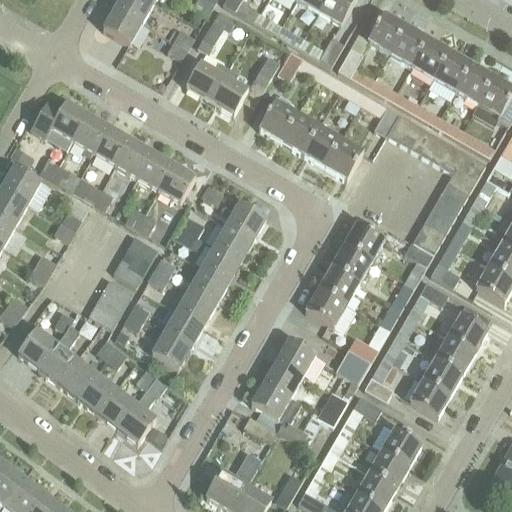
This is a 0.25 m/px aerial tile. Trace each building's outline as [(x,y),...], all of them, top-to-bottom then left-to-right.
[(138,0),(123,0),(115,15),(142,30),(154,9),(138,0)] [(159,0),(138,0),(154,9),(159,0)] [(201,0),(198,6),(212,13),(218,3),(213,0),(201,0)] [(236,18),(242,7),(246,0),(228,0),(223,10),(236,18)] [(329,0),(301,0),(297,7),(319,20),(329,0)] [(348,0),(329,0),(319,20),(341,33),(357,5),(348,0)] [(282,22),(288,10),(272,3),(267,15),(282,22)] [(212,13),(198,6),(192,16),(205,24),(212,13)] [(242,7),(236,18),(255,29),(262,19),(242,7)] [(142,30),(115,15),(102,37),(129,52),(142,30)] [(220,17),(214,29),(199,55),(210,61),(225,35),(229,37),(235,26),(220,17)] [(284,31),(262,19),(255,29),(277,42),(284,31)] [(369,45),(368,48),(368,49),(390,61),(406,33),(384,20),(369,45)] [(284,31),(277,42),(299,54),(305,43),(284,31)] [(406,33),(390,61),(412,74),(428,46),(406,33)] [(173,49),(187,57),(193,46),(174,35),(168,45),(173,49)] [(305,43),(299,54),(319,66),(325,55),(305,43)] [(332,44),(325,55),(319,66),(332,73),(344,51),(332,44)] [(428,46),(412,74),(434,86),(450,58),(428,46)] [(187,57),(173,49),(167,60),(181,68),(187,57)] [(350,55),(338,77),(350,84),(356,74),(363,62),(350,55)] [(450,58),(434,86),(456,99),(472,71),(450,58)] [(298,76),(303,66),(291,60),(278,82),(290,89),(298,76)] [(269,64),(255,88),(267,94),(280,70),(269,64)] [(323,78),(303,66),(298,76),(318,87),(323,78)] [(210,109),(229,76),(220,70),(215,79),(201,70),(187,95),(210,109)] [(472,71),(456,99),(478,112),(494,84),(472,71)] [(376,85),(356,74),(350,84),(370,96),(376,85)] [(229,76),(210,109),(235,123),(243,107),(249,98),(235,89),(239,81),(229,76)] [(345,90),(323,78),(318,87),(339,100),(345,90)] [(478,112),(473,120),(494,132),(498,126),(509,132),(511,127),(511,93),(494,84),(478,112)] [(376,85),(370,96),(392,108),(398,98),(376,85)] [(345,90),(339,100),(361,112),(366,103),(345,90)] [(420,110),(398,98),(392,108),(414,121),(420,110)] [(366,103),(361,112),(381,124),(387,115),(366,103)] [(68,157),(73,149),(88,123),(66,110),(62,117),(47,108),(30,138),(44,146),(46,144),(68,157)] [(281,150),(298,121),(276,108),(259,137),(281,150)] [(420,110),(414,121),(436,134),(442,123),(420,110)] [(387,115),(381,124),(373,137),(386,144),(387,143),(399,122),(387,115)] [(320,134),(298,121),(281,150),(303,162),(320,134)] [(411,129),(399,122),(387,143),(399,150),(411,129)] [(110,135),(88,123),(73,149),(94,162),(110,135)] [(464,136),(442,123),(436,134),(458,146),(464,136)] [(411,129),(399,150),(410,156),(422,135),(411,129)] [(320,134),(303,162),(325,175),(341,146),(320,134)] [(131,147),(110,135),(94,162),(115,174),(131,147)] [(422,135),(410,156),(421,162),(432,141),(422,135)] [(485,147),(464,136),(458,146),(478,158),(485,147)] [(444,148),(432,141),(421,162),(432,169),(444,148)] [(511,164),(511,143),(494,175),(511,185),(511,169),(510,168),(511,164)] [(341,146),(325,175),(348,188),(364,159),(341,146)] [(152,160),(131,147),(115,174),(137,187),(152,160)] [(485,147),(478,158),(490,165),(496,154),(485,147)] [(455,154),(444,148),(432,169),(443,175),(455,154)] [(15,152),(10,162),(29,173),(34,163),(15,152)] [(486,172),(455,154),(443,175),(453,181),(454,181),(474,192),(486,172)] [(174,172),(152,160),(137,187),(158,199),(174,172)] [(52,186),(59,173),(49,166),(41,180),(52,186)] [(196,185),(174,172),(158,199),(180,212),(196,185)] [(81,185),(59,173),(52,186),(73,199),(81,185)] [(15,174),(2,196),(28,212),(38,217),(51,195),(41,189),(15,174)] [(511,195),(511,185),(494,175),(493,175),(486,187),(496,193),(509,200),(511,195)] [(454,181),(453,181),(448,191),(468,203),(474,192),(454,181)] [(486,187),(474,208),(484,213),(496,193),(486,187)] [(95,211),(102,197),(91,191),(83,204),(95,211)] [(448,191),(442,201),(463,213),(468,203),(448,191)] [(217,212),(224,201),(210,193),(204,204),(217,212)] [(28,212),(2,196),(0,199),(0,223),(16,233),(28,212)] [(113,203),(102,197),(95,211),(105,217),(113,203)] [(442,201),(436,211),(457,222),(463,213),(442,201)] [(474,208),(462,229),(471,235),(484,213),(474,208)] [(227,233),(253,248),(266,226),(240,211),(227,233)] [(457,222),(436,211),(431,221),(452,232),(457,222)] [(137,236),(145,222),(135,216),(127,230),(137,236)] [(68,220),(62,231),(75,239),(81,228),(68,220)] [(431,221),(425,230),(446,242),(452,232),(431,221)] [(145,222),(137,236),(148,242),(156,228),(145,222)] [(185,222),(178,234),(185,237),(198,245),(205,234),(191,226),(185,222)] [(0,223),(0,252),(3,254),(16,233),(0,223)] [(462,229),(449,251),(459,257),(471,235),(462,229)] [(425,230),(420,240),(440,252),(446,242),(425,230)] [(75,239),(62,231),(55,242),(69,250),(75,239)] [(357,231),(344,253),(373,270),(385,248),(357,231)] [(227,233),(215,254),(241,269),(253,248),(227,233)] [(178,234),(172,244),(179,248),(192,256),(198,245),(185,237),(178,234)] [(511,235),(502,252),(511,258),(511,235)] [(440,252),(420,240),(413,251),(434,263),(440,252)] [(128,257),(151,270),(158,258),(136,244),(128,257)] [(434,263),(413,251),(412,250),(404,262),(416,268),(427,275),(434,263)] [(459,257),(449,251),(438,271),(447,276),(459,257)] [(511,258),(502,252),(489,275),(511,288),(511,258)] [(344,253),(332,275),(360,291),(373,270),(344,253)] [(241,269),(215,254),(202,276),(229,291),(241,269)] [(151,270),(128,257),(121,268),(144,282),(151,270)] [(37,274),(50,282),(56,271),(43,263),(37,274)] [(162,266),(155,277),(169,285),(175,274),(162,266)] [(144,282),(121,268),(114,281),(137,294),(144,282)] [(416,268),(404,288),(416,295),(427,275),(416,268)] [(447,276),(438,271),(431,283),(453,296),(460,284),(447,276)] [(50,282),(37,274),(30,285),(44,292),(50,282)] [(360,291),(332,275),(319,297),(347,313),(360,291)] [(511,299),(511,288),(489,275),(477,296),(505,312),(511,299)] [(229,291),(202,276),(190,297),(216,312),(229,291)] [(169,285),(155,277),(149,288),(163,296),(169,285)] [(110,288),(103,300),(125,313),(133,301),(110,288)] [(416,295),(404,288),(392,310),(403,316),(416,295)] [(427,289),(420,302),(429,307),(442,315),(450,302),(427,289)] [(216,312),(190,297),(178,318),(204,333),(216,312)] [(347,313),(319,297),(306,319),(335,335),(347,313)] [(125,313),(103,300),(96,312),(119,325),(125,313)] [(420,302),(408,321),(418,327),(429,307),(420,302)] [(8,315),(20,324),(28,314),(16,304),(8,315)] [(130,321),(144,328),(150,318),(137,310),(130,321)] [(403,316),(392,310),(379,332),(390,338),(403,316)] [(119,325),(96,312),(89,324),(93,326),(102,332),(111,337),(119,325)] [(20,324),(8,315),(0,324),(12,334),(20,324)] [(66,339),(69,334),(74,324),(62,317),(54,332),(65,339),(66,339)] [(178,318),(165,340),(192,355),(204,333),(178,318)] [(144,328),(130,321),(124,332),(138,340),(144,328)] [(418,327),(408,321),(396,343),(406,348),(418,327)] [(461,322),(448,345),(476,360),(489,338),(461,322)] [(93,326),(90,331),(98,337),(102,332),(93,326)] [(390,338),(379,332),(367,352),(356,345),(349,358),(371,371),(390,338)] [(69,334),(66,339),(66,340),(57,352),(38,376),(58,391),(76,367),(65,358),(78,341),(69,334)] [(118,336),(114,344),(122,350),(127,341),(118,336)] [(37,337),(18,361),(38,376),(57,352),(37,337)] [(192,355),(165,340),(153,362),(179,377),(192,355)] [(396,343),(383,365),(393,370),(406,348),(396,343)] [(448,345),(436,366),(463,382),(476,360),(448,345)] [(290,347),(277,369),(304,384),(316,363),(290,347)] [(107,368),(117,356),(107,348),(97,361),(107,368)] [(117,356),(107,368),(117,376),(127,363),(117,356)] [(371,371),(349,358),(336,379),(351,388),(359,392),(371,371)] [(320,362),(310,380),(326,389),(336,371),(320,362)] [(383,365),(372,385),(382,390),(393,370),(383,365)] [(436,366),(423,388),(451,404),(463,382),(436,366)] [(76,367),(58,391),(78,406),(96,382),(76,367)] [(277,369),(264,391),(291,406),(304,384),(277,369)] [(147,398),(156,385),(146,377),(136,390),(147,398)] [(116,397),(96,382),(78,406),(98,421),(116,397)] [(147,398),(136,412),(118,436),(138,451),(156,427),(146,419),(156,405),(157,405),(166,393),(156,385),(147,398)] [(382,390),(372,385),(365,397),(387,410),(395,398),(382,390)] [(451,404),(423,388),(410,410),(438,426),(451,404)] [(264,391),(252,412),(261,418),(255,427),(276,440),(277,440),(278,440),(301,453),(306,456),(313,444),(290,431),(300,412),(291,406),(264,391)] [(136,412),(116,397),(98,421),(118,436),(136,412)] [(318,427),(334,435),(348,410),(332,401),(318,427)] [(360,404),(354,416),(364,421),(377,429),(383,417),(360,404)] [(354,416),(342,436),(352,442),(364,421),(354,416)] [(251,425),(244,436),(272,452),(278,441),(276,440),(255,427),(251,425)] [(161,452),(168,442),(154,432),(147,441),(161,452)] [(342,436),(329,458),(339,463),(352,442),(342,436)] [(394,437),(382,459),(409,475),(422,453),(394,437)] [(511,452),(491,489),(511,500),(511,452)] [(339,463),(329,458),(317,479),(327,485),(339,463)] [(217,511),(236,511),(247,494),(245,492),(260,467),(247,459),(232,485),(222,479),(207,506),(217,511)] [(382,459),(369,481),(396,497),(409,475),(382,459)] [(4,469),(0,474),(0,510),(1,511),(2,511),(24,484),(4,469)] [(317,479),(305,499),(315,505),(327,485),(317,479)] [(369,481),(356,503),(372,511),(387,511),(396,497),(369,481)] [(275,510),(278,511),(288,511),(302,490),(291,483),(275,510)] [(24,484),(2,511),(34,511),(44,500),(24,484)] [(247,494),(236,511),(269,511),(272,508),(247,494)] [(315,505),(305,499),(298,511),(299,511),(327,511),(315,505)] [(60,511),(44,500),(34,511),(60,511)] [(372,511),(356,503),(350,511),(372,511)]
